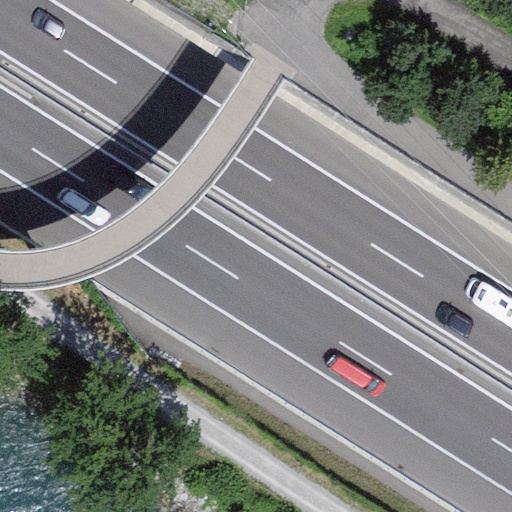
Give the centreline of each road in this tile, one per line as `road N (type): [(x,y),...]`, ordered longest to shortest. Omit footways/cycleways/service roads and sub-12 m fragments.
road 1 (motorway): [(511,333),(0,9)]
road 2 (motorway): [(0,128),(511,451)]
